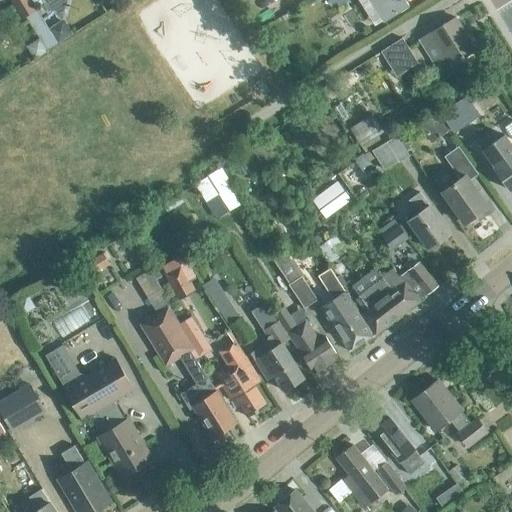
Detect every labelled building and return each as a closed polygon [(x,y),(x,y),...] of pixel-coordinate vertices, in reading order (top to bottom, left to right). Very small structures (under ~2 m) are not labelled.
[(11,0),(22,17),(36,8),(30,0),(11,0)] [(409,5),(405,0),(369,0),(383,22),(409,5)] [(450,65),(475,49),(455,17),(429,32),(430,33),(420,39),(434,63),(445,57),(450,65)] [(402,37),(384,49),(390,60),(408,48),(402,37)] [(465,97),(451,107),(441,113),(453,130),(463,123),(477,113),(465,97)] [(417,123),(431,143),(445,133),(431,113),(417,123)] [(349,127),(361,146),(363,149),(380,139),(378,135),(383,132),(372,114),(349,127)] [(495,166),(494,167),(509,190),(511,187),(511,145),(504,134),(483,149),(495,166)] [(384,170),(409,155),(396,135),(371,150),(384,170)] [(463,222),(487,205),(469,180),(477,173),(457,146),(443,156),(459,178),(441,191),(463,222)] [(232,209),(241,204),(219,168),(198,182),(209,200),(222,192),(232,209)] [(336,181),(311,199),(324,217),(349,199),(336,181)] [(428,248),(449,233),(429,205),(419,192),(408,199),(417,213),(408,220),(428,248)] [(391,248),(407,236),(398,225),(383,236),(391,248)] [(102,254),(84,265),(91,276),(108,264),(102,254)] [(163,273),(178,300),(196,290),(190,279),(195,276),(186,260),(163,273)] [(426,294),(437,285),(418,261),(398,276),(396,274),(399,272),(397,268),(393,271),(392,269),(358,295),(368,308),(361,314),(375,333),(419,299),(410,288),(417,283),(426,294)] [(318,275),(324,285),(332,298),(319,306),(349,350),(374,334),(344,290),(330,267),(318,275)] [(317,299),(301,275),(288,284),(304,307),(317,299)] [(215,277),(203,284),(228,324),(229,324),(240,317),(215,277)] [(28,298),(15,306),(21,315),(33,308),(28,298)] [(313,371),(337,355),(325,336),(318,340),(305,319),(295,325),(283,306),(274,311),(313,371)] [(168,308),(141,324),(165,364),(178,356),(189,349),(191,348),(188,343),(184,336),(177,325),(168,308)] [(240,317),(229,324),(242,344),(255,336),(241,315),(240,317)] [(191,317),(177,325),(184,336),(188,343),(202,335),(191,317)] [(304,377),(288,353),(281,343),(289,338),(278,321),(263,330),(270,340),(251,352),(255,359),(267,379),(274,375),(284,390),(304,377)] [(217,347),(226,362),(213,371),(230,399),(235,396),(247,416),(267,404),(254,384),(260,381),(243,352),(242,353),(233,337),(217,347)] [(189,349),(178,356),(195,384),(180,393),(190,408),(193,406),(212,436),(235,422),(216,390),(207,377),(206,377),(189,349)] [(150,458),(127,419),(125,421),(112,400),(133,388),(114,357),(64,387),(82,418),(89,414),(101,434),(98,436),(123,476),(132,471),(131,469),(150,458)] [(467,445),(486,430),(476,418),(470,423),(460,410),(461,410),(437,379),(412,399),(436,429),(449,419),(459,431),(457,433),(467,445)] [(29,382),(0,399),(0,410),(12,431),(46,411),(29,382)] [(389,417),(374,429),(399,461),(409,473),(414,470),(423,462),(417,454),(389,417)] [(78,511),(91,511),(109,501),(86,462),(85,463),(74,444),(61,452),(71,470),(58,478),(78,511)] [(352,444),(336,457),(349,474),(343,478),(351,488),(350,488),(362,503),(384,486),(373,471),(374,471),(352,444)] [(457,473),(473,475),(474,458),(459,457),(457,473)] [(396,495),(406,487),(386,461),(376,468),(396,495)] [(479,474),(471,479),(476,486),(483,480),(479,474)] [(456,483),(448,489),(455,499),(463,493),(456,483)] [(55,511),(49,502),(40,488),(28,496),(37,510),(32,511),(55,511)] [(312,511),(295,489),(274,505),(277,509),(279,511),(312,511)]
